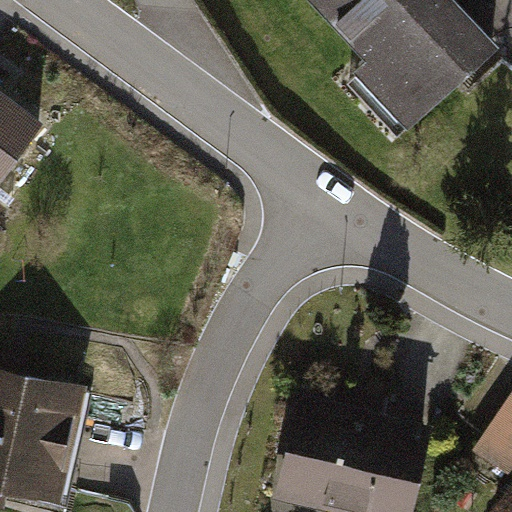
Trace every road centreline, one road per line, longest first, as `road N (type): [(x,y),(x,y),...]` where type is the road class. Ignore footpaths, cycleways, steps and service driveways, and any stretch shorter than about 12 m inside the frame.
road 1 (residential): [(188,511),(216,390),(319,202)]
road 2 (residential): [(511,303),(319,202)]
road 3 (residential): [(319,202),(169,91)]
road 4 (residential): [(169,91),(45,0)]
